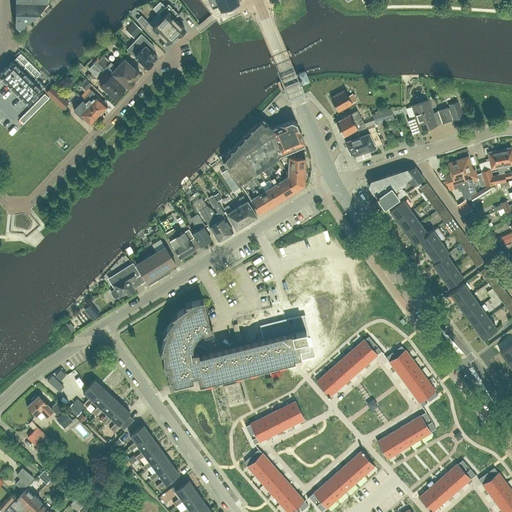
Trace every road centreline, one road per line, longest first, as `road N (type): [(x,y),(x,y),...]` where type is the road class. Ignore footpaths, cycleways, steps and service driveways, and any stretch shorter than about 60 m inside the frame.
road 1 (unclassified): [(511,428),(334,183)]
road 2 (unclassified): [(102,328),(334,183)]
road 3 (residential): [(195,31),(26,207),(0,197)]
road 4 (residential): [(236,511),(102,328)]
road 5 (unclassified): [(334,183),(257,0)]
road 6 (unclassified): [(511,129),(334,183)]
road 7 (unclassified): [(0,403),(102,328)]
